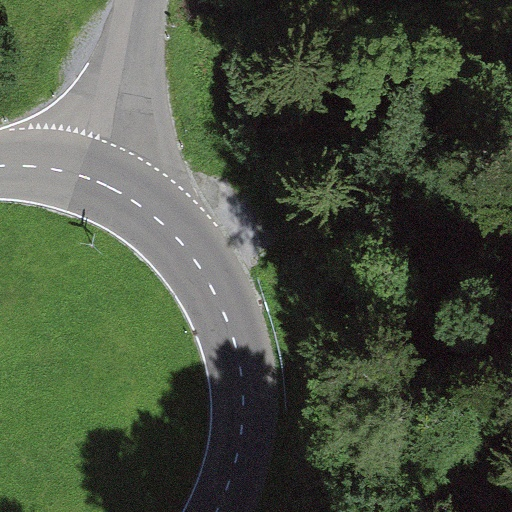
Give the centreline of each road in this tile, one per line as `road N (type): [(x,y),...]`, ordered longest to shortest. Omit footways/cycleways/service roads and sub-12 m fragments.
road 1 (tertiary): [(73,174),(157,218),(213,290),(233,338),(243,402),(236,461),(217,511)]
road 2 (tertiary): [(111,0),(73,174)]
